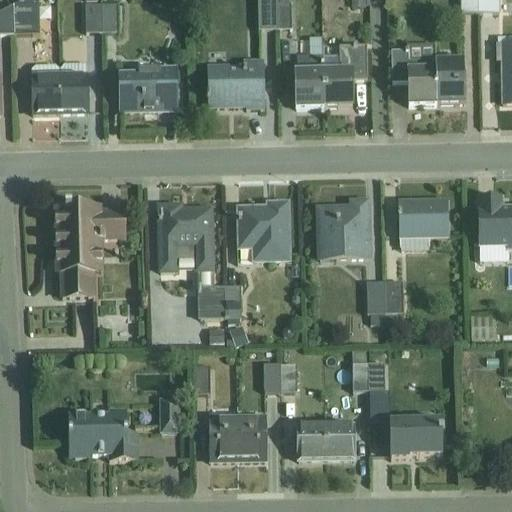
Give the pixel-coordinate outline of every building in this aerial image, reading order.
[(32,0),(14,10),(15,40),(40,39),(38,0),(32,0)] [(279,33),(278,1),(277,1),(276,0),(265,0),(266,1),(258,1),(259,34),(279,33)] [(278,0),(278,1),(279,33),(291,33),(290,0),(278,0)] [(351,0),(352,11),(366,11),(365,0),(351,0)] [(478,17),(478,0),(460,0),(461,17),(478,17)] [(478,0),(478,17),(500,17),(499,0),(478,0)] [(101,10),(102,38),(118,37),(117,9),(101,10)] [(0,40),(15,40),(14,10),(0,17),(0,40)] [(102,38),(101,10),(86,10),(86,38),(102,38)] [(498,47),(496,47),(496,66),(501,66),(502,110),(511,109),(511,40),(498,41),(498,47)] [(320,41),(308,41),(307,56),(320,56),(320,41)] [(408,65),(434,64),(432,48),(408,49),(408,56),(408,65)] [(323,61),(325,112),(352,112),(351,85),(367,84),(367,49),(339,50),(339,60),(323,61)] [(408,65),(408,56),(391,55),(392,87),(408,87),(408,111),(437,110),(434,64),(408,65)] [(325,112),(323,61),(298,62),(299,76),(295,76),(296,115),(325,112)] [(243,70),(207,71),(207,114),(246,114),(246,116),(264,116),(263,64),(243,65),(243,70)] [(434,64),(437,110),(466,109),(464,64),(434,64)] [(59,74),(60,121),(88,120),(88,80),(87,80),(87,68),(65,68),(59,74)] [(60,121),(59,74),(55,69),(36,70),(31,74),(32,122),(60,121)] [(137,79),(119,79),(119,120),(178,119),(177,72),(137,72),(137,79)] [(504,202),(476,203),(478,253),(507,253),(507,257),(511,256),(511,211),(504,211),(504,202)] [(349,210),(315,211),(316,267),(372,266),(371,204),(348,204),(349,210)] [(448,204),(398,205),(400,256),(429,255),(429,253),(430,252),(429,244),(448,244),(448,204)] [(266,211),(236,212),(237,256),(251,256),(252,269),(291,268),(290,206),(266,207),(266,211)] [(226,323),(225,291),(214,291),(213,213),(183,214),(183,209),(157,210),(158,280),(179,279),(179,276),(194,276),(194,279),(198,279),(198,324),(226,323)] [(65,214),(55,215),(57,279),(62,278),(62,303),(96,303),(96,280),(104,279),(103,246),(124,247),(124,218),(100,218),(100,214),(71,214),(71,212),(65,212),(65,214)] [(386,325),(384,287),(367,288),(368,319),(370,319),(371,329),(386,328),(386,325)] [(384,287),(386,325),(396,324),(396,318),(404,318),(403,287),(384,287)] [(225,291),(226,323),(227,329),(240,328),(240,323),(242,323),(241,291),(225,291)] [(496,319),(471,320),(471,345),(496,345),(496,319)] [(242,330),(230,335),(236,351),(249,347),(242,330)] [(224,334),(209,334),(210,349),(225,349),(224,334)] [(369,397),(369,368),(367,369),(366,356),(352,356),(353,396),(369,397)] [(369,368),(369,397),(385,396),(385,368),(369,368)] [(281,398),(281,370),(264,370),(265,398),(281,398)] [(281,370),(281,398),(297,398),(297,370),(281,370)] [(211,371),(195,371),(195,399),(211,399),(211,371)] [(179,403),(160,403),(160,438),(179,438),(179,421),(185,421),(185,404),(179,405),(179,403)] [(72,420),(68,420),(69,458),(72,458),(75,462),(84,461),(88,458),(91,458),(91,459),(109,459),(109,466),(137,465),(137,437),(128,437),(127,414),(109,414),(109,418),(88,418),(85,416),(75,416),(72,420)] [(237,421),(238,469),(268,468),(267,420),(237,421)] [(238,469),(237,421),(208,421),(209,469),(238,469)] [(441,425),(389,426),(390,464),(409,464),(409,461),(442,461),(441,425)] [(325,429),(326,465),(354,465),(353,428),(325,429)] [(326,465),(325,429),(297,429),(298,466),(326,465)]
